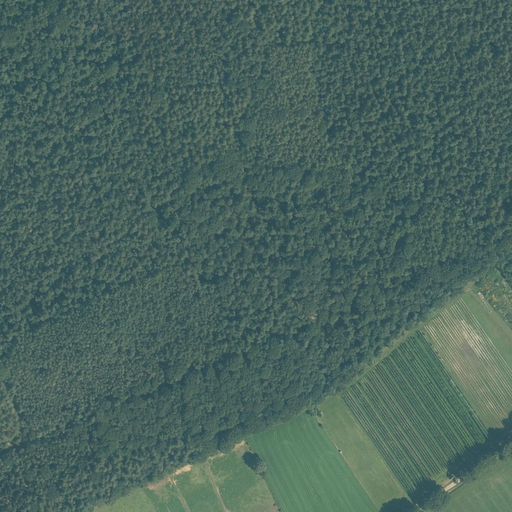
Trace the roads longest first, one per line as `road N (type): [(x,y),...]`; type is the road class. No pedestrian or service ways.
road 1 (track): [(0,450),(511,232)]
road 2 (track): [(511,218),(304,162),(212,159),(53,85),(0,73)]
road 3 (track): [(508,117),(321,37),(271,30),(222,0)]
road 4 (track): [(9,511),(93,452),(250,409)]
road 5 (track): [(212,159),(104,205),(0,264)]
road 6 (track): [(316,240),(201,273),(154,181)]
road 7 (track): [(189,249),(0,344)]
road 8 (track): [(338,305),(322,266),(304,162)]
road 9 (track): [(271,30),(222,158)]
